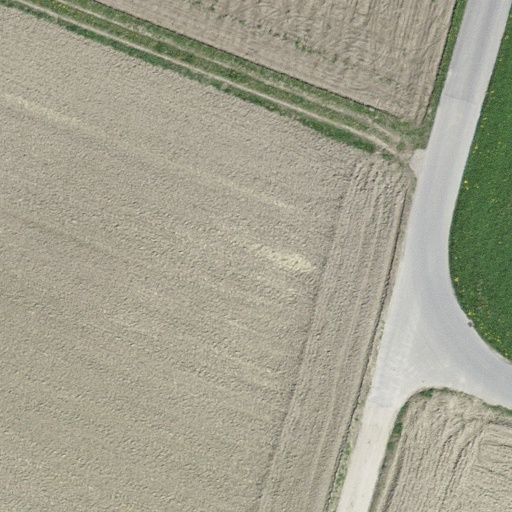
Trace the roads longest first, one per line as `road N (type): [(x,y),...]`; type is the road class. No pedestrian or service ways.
road 1 (track): [(30,0),(463,183)]
road 2 (unclassified): [(511,388),(420,349),(508,0)]
road 3 (track): [(376,511),(420,349)]
